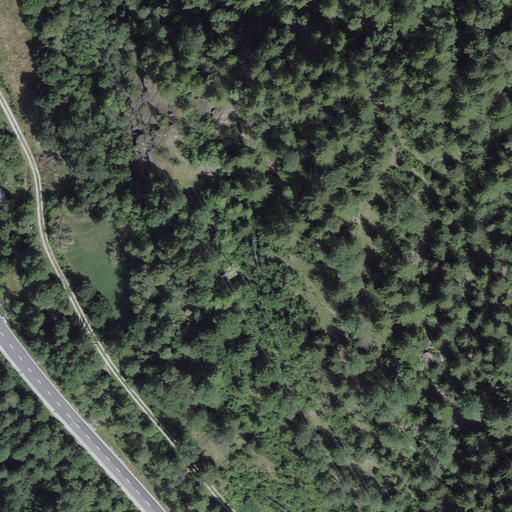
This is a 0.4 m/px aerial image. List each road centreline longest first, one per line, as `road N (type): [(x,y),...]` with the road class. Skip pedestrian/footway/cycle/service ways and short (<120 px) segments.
road 1 (track): [(234,511),(90,332),(51,258),(37,171),(0,94)]
road 2 (secondary): [(0,330),(156,511)]
